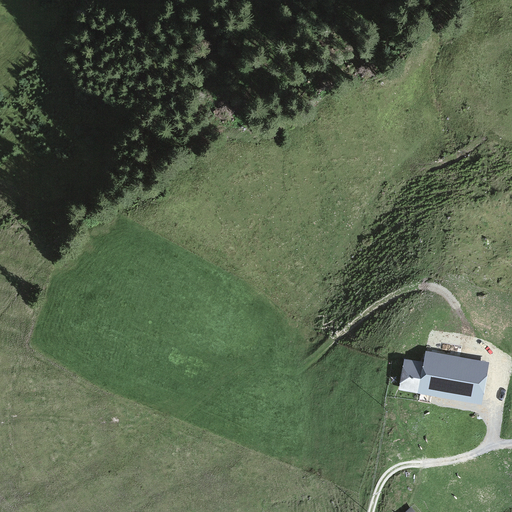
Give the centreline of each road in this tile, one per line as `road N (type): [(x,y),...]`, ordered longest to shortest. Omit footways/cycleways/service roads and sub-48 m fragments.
road 1 (track): [(302,367),(372,308),(411,287),(428,285),(451,298),(472,340)]
road 2 (track): [(511,443),(394,468),(371,511)]
road 3 (track): [(490,448),(499,375),(491,354),(472,340)]
